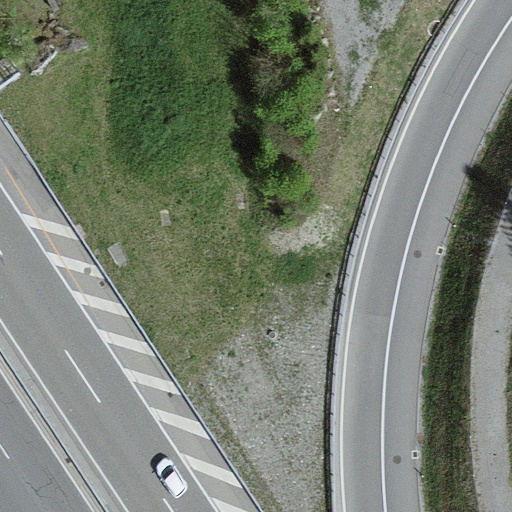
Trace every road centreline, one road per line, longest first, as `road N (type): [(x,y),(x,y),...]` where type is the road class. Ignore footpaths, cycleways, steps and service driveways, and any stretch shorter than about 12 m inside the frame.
road 1 (motorway): [(366,511),(361,410),(390,229),(452,75),(499,0)]
road 2 (motorway): [(172,511),(0,252)]
road 3 (track): [(501,511),(492,341),(511,237)]
